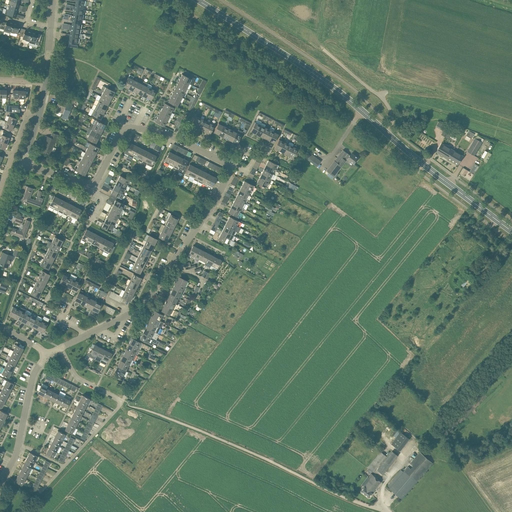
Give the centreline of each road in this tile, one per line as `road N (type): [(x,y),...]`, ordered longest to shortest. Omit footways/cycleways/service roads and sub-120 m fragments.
road 1 (primary): [(511,231),(317,76),(197,0)]
road 2 (track): [(385,511),(121,401)]
road 3 (residential): [(88,335),(145,301),(213,204),(227,166)]
road 4 (residential): [(88,185),(120,134),(134,127),(174,137),(227,166)]
road 5 (residential): [(63,466),(121,401),(78,378),(60,349)]
road 6 (track): [(158,414),(264,282)]
road 7 (track): [(511,133),(371,90)]
